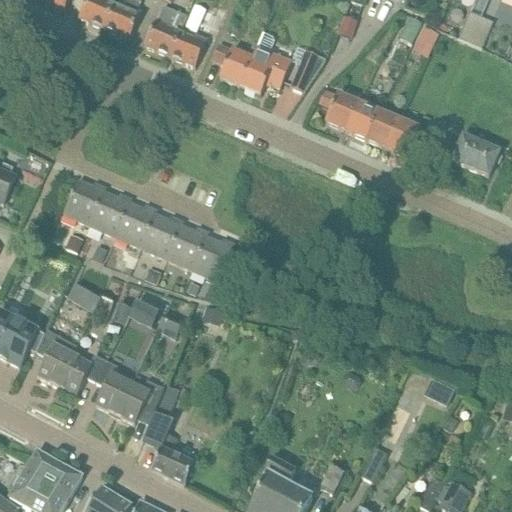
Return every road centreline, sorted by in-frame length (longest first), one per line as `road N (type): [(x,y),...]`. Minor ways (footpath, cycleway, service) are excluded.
road 1 (residential): [(511,241),(128,71)]
road 2 (residential): [(213,223),(62,157),(81,125),(114,102),(128,71)]
road 3 (secondary): [(180,511),(0,414)]
road 4 (residential): [(128,71),(0,17)]
